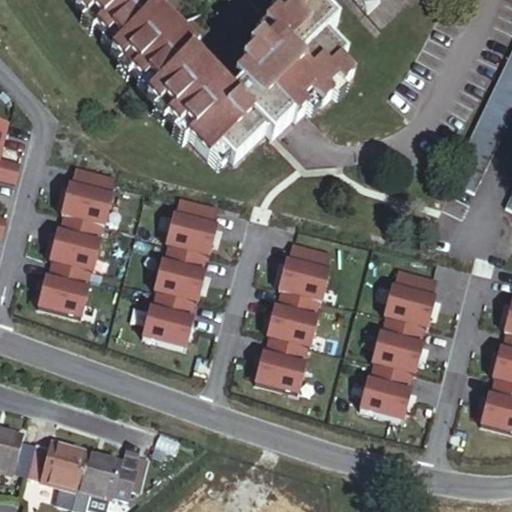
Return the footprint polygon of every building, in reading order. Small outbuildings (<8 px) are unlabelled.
[(159,8),(150,0),(76,0),(79,2),(73,8),(114,49),(108,54),(149,96),(144,101),(206,164),(216,155),(230,169),(263,137),(272,128),(268,123),(278,113),(289,124),(292,127),(303,116),(297,111),(308,101),(318,111),(329,101),(324,95),(334,86),(339,91),(350,80),(336,66),(343,60),(323,39),(334,29),(313,8),(321,0),(289,0),(292,3),(282,13),(288,19),(277,28),(272,22),(261,33),(272,44),(262,53),(256,48),(246,59),(250,63),(261,74),(240,95),(237,93),(228,101),(188,61),(194,56),(153,14),(159,8)] [(472,194),(511,111),(511,45),(446,182),(472,194)] [(240,95),(261,74),(250,63),(238,73),(246,82),(236,91),(237,93),(240,95)] [(289,124),(278,113),(268,123),(272,128),(263,137),(268,144),(289,124)] [(0,184),(13,188),(18,170),(0,165),(0,127),(0,126),(0,125),(0,184)] [(110,183),(74,174),(70,191),(67,190),(59,220),(62,220),(98,230),(102,231),(109,202),(105,201),(110,183)] [(511,213),(511,189),(502,209),(511,213)] [(213,215),(177,205),(172,222),(169,221),(162,251),(164,252),(201,261),(205,262),(212,234),(208,233),(213,215)] [(55,236),(47,266),(50,267),(87,276),(90,277),(98,247),(94,246),(98,230),(62,220),(58,237),(55,236)] [(284,267),(281,266),(274,296),(277,297),(314,307),(317,307),(324,277),(321,277),(326,260),(288,251),(284,267)] [(157,268),(150,298),(152,298),(190,308),(193,309),(200,278),(197,277),(201,261),(164,252),(160,268),(157,268)] [(87,276),(50,267),(46,283),(43,282),(35,313),(78,324),(86,293),(83,293),(87,276)] [(389,294),(386,293),(379,323),(382,324),(419,333),(422,334),(429,304),(427,303),(431,287),(394,278),(389,294)] [(314,307),(277,297),(272,313),(269,313),(262,342),(305,353),(313,324),(310,323),(314,307)] [(190,308),(152,298),(148,315),(145,314),(137,345),(181,356),(188,325),(186,324),(190,308)] [(511,301),(511,306),(508,306),(500,337),(511,339),(511,301)] [(377,340),(374,339),(367,369),(370,370),(407,380),(410,380),(418,350),(415,350),(419,333),(382,324),(377,340)] [(511,339),(503,337),(499,354),(496,353),(488,384),(491,385),(511,390),(511,339)] [(302,353),(265,343),(260,359),(258,359),(250,390),(293,401),(301,370),(298,369),(302,353)] [(407,380),(370,370),(366,386),(363,385),(355,416),(398,428),(406,397),(403,396),(407,380)] [(511,390),(491,385),(486,401),(484,400),(476,431),(511,440),(511,390)] [(28,479),(36,451),(22,448),(25,441),(0,434),(0,475),(14,480),(16,476),(28,479)] [(68,511),(72,511),(87,457),(50,447),(49,454),(36,451),(28,479),(43,483),(42,487),(62,493),(58,509),(68,511)] [(128,505),(136,475),(121,471),(122,466),(87,457),(72,511),(109,511),(110,507),(115,502),(128,505)] [(136,475),(139,462),(125,458),(122,466),(121,471),(136,475)]
